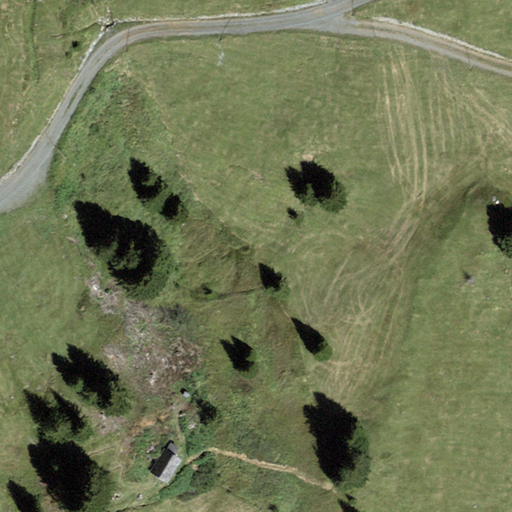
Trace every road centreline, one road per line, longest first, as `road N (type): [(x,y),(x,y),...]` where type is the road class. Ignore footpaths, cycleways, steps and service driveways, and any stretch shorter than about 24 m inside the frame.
road 1 (track): [(0,199),(18,191),(91,61),(137,30),(317,21),(357,0)]
road 2 (track): [(317,21),(511,69)]
